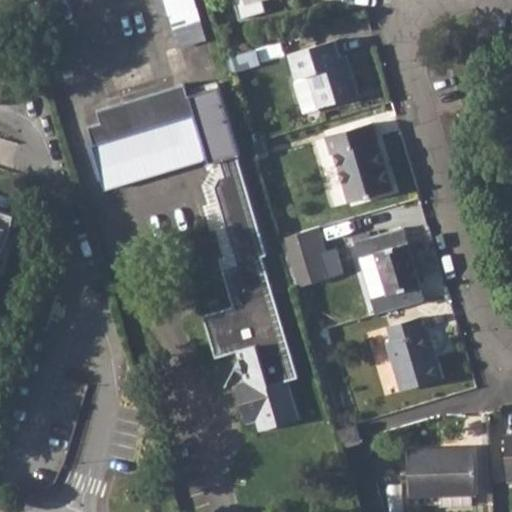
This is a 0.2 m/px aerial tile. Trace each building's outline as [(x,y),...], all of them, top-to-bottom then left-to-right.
[(167,0),(181,46),(210,38),(199,0),(167,0)] [(233,0),(239,18),(265,11),(261,0),(233,0)] [(358,96),(346,55),(339,57),(334,40),(290,53),(298,78),(295,82),(304,111),(358,96)] [(246,50),(226,56),(231,73),(251,67),(246,50)] [(208,158),(209,164),(218,161),(220,169),(223,180),(221,181),(214,191),(235,263),(226,266),(222,267),(233,305),(203,315),(215,357),(238,351),(241,360),(237,368),(244,371),(246,380),(239,382),(237,388),(248,423),(258,419),(261,430),(300,418),(289,380),(298,376),(262,255),(267,254),(244,178),(238,155),(240,154),(233,134),(219,86),(186,96),(183,84),(183,82),(97,109),(101,122),(89,125),(94,144),(93,145),(106,189),(208,158)] [(372,122),(326,137),(331,156),(334,154),(349,202),(392,189),(372,122)] [(261,140),(252,142),(257,159),(267,156),(261,140)] [(0,271),(8,246),(3,244),(11,218),(0,214),(0,271)] [(319,226),(280,237),(295,287),(326,278),(319,252),(326,250),(319,226)] [(375,252),(388,295),(420,285),(403,227),(370,238),(353,243),(358,257),(375,252)] [(48,269),(32,322),(52,329),(69,276),(48,269)] [(391,341),(386,342),(400,391),(442,377),(428,329),(423,331),(419,317),(386,327),(391,341)] [(355,424),(337,429),(342,445),(343,445),(360,440),(355,424)] [(474,449),(408,451),(410,496),(476,493),(474,449)] [(389,511),(406,511),(404,504),(412,502),(398,456),(375,463),(389,511)]
